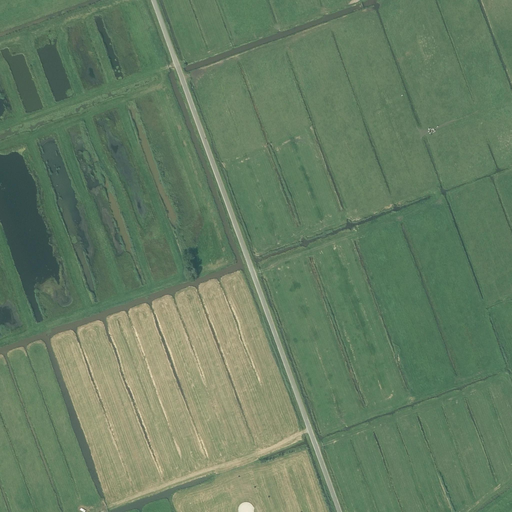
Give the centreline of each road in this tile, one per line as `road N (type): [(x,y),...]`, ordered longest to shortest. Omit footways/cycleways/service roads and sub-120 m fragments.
road 1 (unclassified): [(340,511),(152,0)]
road 2 (track): [(310,429),(98,511)]
